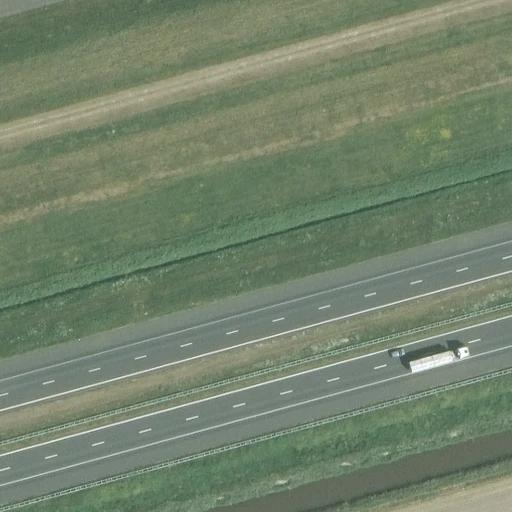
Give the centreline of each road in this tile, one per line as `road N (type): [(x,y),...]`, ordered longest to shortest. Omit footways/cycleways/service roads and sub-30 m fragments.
road 1 (motorway): [(0,472),(511,332)]
road 2 (motorway): [(511,257),(0,397)]
road 3 (track): [(0,133),(489,0)]
